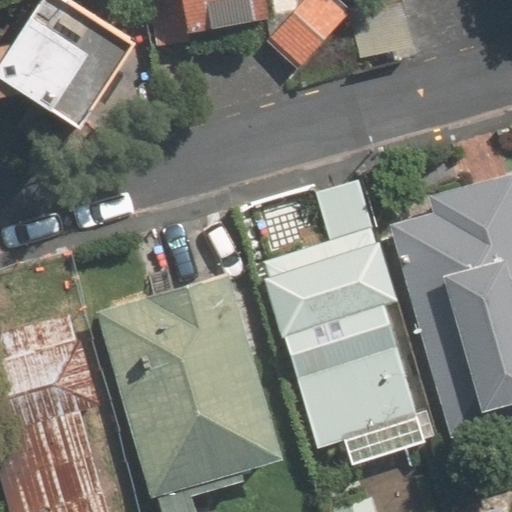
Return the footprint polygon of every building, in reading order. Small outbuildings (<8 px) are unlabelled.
[(133,35),(75,0),(42,0),(0,70),(0,74),(81,123),(133,35)] [(339,0),(310,0),(269,41),(301,74),(358,18),(339,0)] [(433,210),(389,224),(455,440),(497,427),(491,408),(511,401),(511,173),(429,199),(433,210)] [(330,236),(259,258),(320,445),(421,411),(386,305),(401,301),(361,179),(316,193),(330,236)] [(245,469),(285,456),(228,271),(96,313),(158,511),(200,511),(203,511),(198,495),(248,479),(245,469)] [(77,308),(0,330),(0,470),(12,511),(113,511),(79,401),(104,394),(77,308)]
